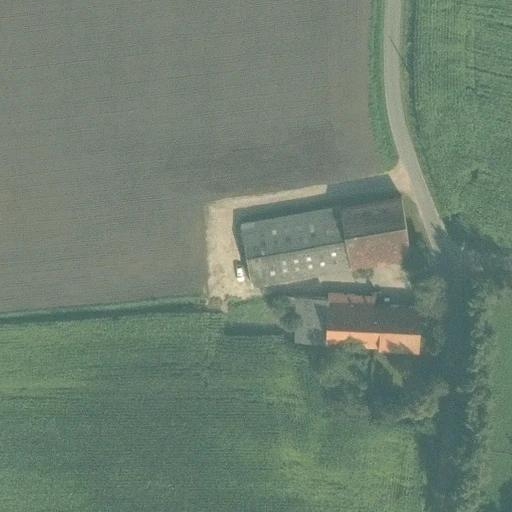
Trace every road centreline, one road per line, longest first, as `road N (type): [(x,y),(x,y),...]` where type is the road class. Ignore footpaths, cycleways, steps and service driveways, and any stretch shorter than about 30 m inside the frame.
road 1 (unclassified): [(445,258),(396,126),(392,0)]
road 2 (unclassified): [(443,511),(458,308),(445,258)]
road 3 (unknown): [(445,258),(205,284)]
